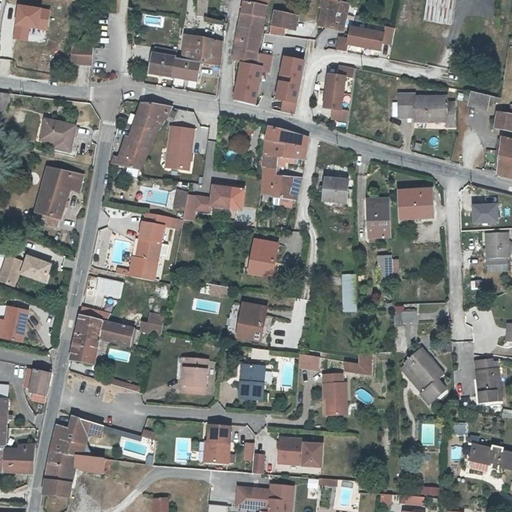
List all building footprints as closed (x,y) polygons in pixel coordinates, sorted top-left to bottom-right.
[(237,37),(236,40),(236,42),(259,46),(267,0),(246,0),(246,2),(244,2),(241,16),(237,37)] [(319,0),(319,6),(321,6),(319,17),(328,19),(326,26),(343,30),(348,3),(338,1),(338,0),(319,0)] [(455,0),(429,0),(427,20),(453,23),(455,0)] [(208,4),(208,1),(200,1),(199,18),(207,19),(207,16),(208,9),(208,5),(208,4)] [(292,15),(274,12),(271,34),(282,36),(284,27),(290,28),(292,15)] [(328,19),(319,17),(317,24),(326,26),(328,19)] [(365,49),(368,30),(353,27),(351,40),(338,37),(336,51),(349,54),(351,46),(365,49)] [(389,34),(368,30),(365,49),(386,53),(389,34)] [(200,62),(201,62),(220,65),(222,42),(185,37),(182,59),(183,59),(200,62)] [(236,50),(258,53),(259,46),(236,42),(236,50)] [(90,44),(70,43),(70,62),(90,62),(90,44)] [(174,77),(175,58),(176,51),(155,48),(154,54),(153,54),(149,73),(174,77)] [(258,53),(236,50),(235,62),(251,64),(259,65),(261,57),(261,54),(258,53)] [(266,57),(261,57),(259,65),(251,64),(250,71),(243,70),(242,76),(249,76),(249,82),(293,86),(295,59),(266,56),(266,57)] [(183,59),(182,59),(175,58),(174,77),(197,81),(200,62),(183,59)] [(331,87),(329,102),(347,104),(349,90),(331,87)] [(472,95),(470,105),(488,108),(488,105),(498,101),(498,97),(472,92),(472,94),(472,95)] [(300,97),(300,96),(294,94),(292,101),(283,99),(280,112),(282,113),(290,115),(295,116),(298,103),(300,97)] [(413,117),(412,96),(412,94),(397,95),(398,118),(413,117)] [(412,96),(413,117),(413,122),(444,121),(444,127),(453,127),(452,101),(445,101),(444,96),(412,96)] [(136,126),(161,129),(168,114),(169,112),(171,109),(172,107),(144,103),(141,116),(139,115),(136,126)] [(496,114),(490,113),(487,127),(494,128),(494,127),(496,116),(496,114)] [(511,130),(511,116),(496,114),(496,116),(494,127),(494,128),(511,131),(511,130)] [(54,136),(53,141),(52,145),(69,149),(74,124),(43,118),(40,133),(54,136)] [(126,159),(121,158),(120,165),(141,170),(143,164),(161,129),(136,126),(134,129),(132,134),(130,138),(130,142),(129,146),(128,153),(126,159)] [(194,130),(172,127),(166,166),(188,169),(194,130)] [(262,168),(274,169),(275,166),(275,163),(276,158),(284,158),(305,160),(307,139),(293,135),(274,130),(271,129),(268,128),(266,140),(263,151),(260,168),(262,168)] [(498,175),(511,178),(511,140),(502,138),(498,175)] [(284,158),(276,158),(275,166),(283,167),(284,158)] [(83,175),(47,167),(35,212),(44,214),(42,223),(59,227),(70,189),(80,191),(83,175)] [(274,169),(262,168),(262,176),(274,177),(274,169)] [(261,189),(261,192),(271,194),(270,196),(279,197),(277,205),(288,207),(289,200),(285,199),(290,178),(274,177),(262,176),(261,184),(261,189)] [(285,199),(289,200),(293,201),(301,180),(290,178),(285,199)] [(326,178),(324,201),(346,202),(347,179),(326,178)] [(230,209),(232,189),(213,186),(211,199),(196,197),(194,211),(210,212),(211,206),(230,209)] [(178,188),(177,195),(188,197),(189,191),(189,190),(178,188)] [(400,218),(431,216),(429,200),(431,200),(430,188),(398,191),(399,196),(399,201),(400,218)] [(188,197),(177,195),(174,211),(184,212),(188,197)] [(390,203),(390,202),(367,203),(368,237),(391,237),(391,209),(390,203)] [(469,224),(495,223),(495,203),(469,204),(469,224)] [(139,261),(136,260),(132,280),(138,282),(153,286),(158,259),(161,246),(165,228),(170,229),(172,220),(148,214),(146,224),(144,224),(142,233),(141,240),(144,240),(143,241),(139,261)] [(172,220),(170,229),(181,231),(182,222),(172,220)] [(507,232),(485,233),(486,258),(508,257),(507,232)] [(486,258),(485,233),(472,234),(473,258),(486,258)] [(256,238),(249,270),(269,275),(271,259),(274,260),(277,242),(256,238)] [(161,246),(158,259),(166,261),(169,247),(161,246)] [(393,282),(393,272),(392,268),(392,263),(392,257),(392,256),(378,256),(379,283),(393,282)] [(26,266),(22,277),(46,285),(52,267),(28,259),(26,266)] [(116,276),(132,280),(136,260),(133,259),(130,274),(117,272),(116,276)] [(21,269),(21,264),(8,260),(0,284),(15,289),(19,276),(21,269)] [(344,306),(357,305),(356,270),(344,271),(344,306)] [(119,285),(101,281),(98,295),(120,301),(124,286),(119,285)] [(209,294),(221,294),(221,286),(209,286),(209,294)] [(242,303),(236,335),(255,339),(258,325),(261,325),(264,307),(242,303)] [(97,312),(83,308),(81,316),(96,319),(97,312)] [(8,310),(7,320),(3,337),(21,340),(25,313),(8,310)] [(114,316),(97,312),(96,319),(104,321),(112,323),(114,316)] [(416,312),(402,313),(402,323),(417,323),(416,312)] [(30,314),(25,313),(21,340),(24,341),(30,314)] [(77,335),(101,339),(104,321),(96,319),(81,316),(77,335)] [(155,335),(160,335),(162,324),(163,318),(151,316),(148,332),(148,333),(155,335)] [(101,339),(112,342),(113,340),(132,344),(136,329),(112,323),(104,321),(101,339)] [(511,323),(505,323),(503,339),(511,340),(511,323)] [(406,351),(406,326),(394,326),(394,351),(406,351)] [(77,335),(72,360),(90,363),(93,350),(98,351),(100,341),(101,339),(77,335)] [(107,357),(128,362),(130,352),(109,348),(107,357)] [(264,359),(264,349),(262,349),(249,348),(248,358),(264,359)] [(370,350),(357,349),(358,359),(369,361),(370,350)] [(429,407),(446,392),(437,382),(444,376),(421,349),(404,363),(427,390),(421,396),(420,396),(429,407)] [(93,350),(90,363),(96,365),(98,351),(93,350)] [(298,352),(297,367),(318,369),(319,355),(298,352)] [(358,367),(358,359),(344,357),(343,366),(358,367)] [(183,358),(181,379),(180,393),(202,395),(205,360),(183,358)] [(473,359),(478,402),(500,400),(496,367),(490,367),(490,358),(473,359)] [(427,390),(404,363),(398,369),(421,396),(427,390)] [(242,382),(239,382),(237,399),(259,401),(261,368),(243,366),(242,382)] [(33,388),(37,368),(30,367),(26,387),(33,388)] [(52,371),(37,368),(33,388),(33,390),(35,391),(34,398),(46,401),(46,397),(48,391),(50,382),(51,376),(52,371)] [(325,399),(326,416),(346,415),(345,384),(341,384),(340,375),(322,375),(323,400),(325,399)] [(128,388),(129,384),(113,379),(112,383),(128,388)] [(2,388),(1,388),(1,390),(0,399),(11,400),(12,392),(13,386),(2,385),(2,388)] [(0,426),(9,427),(11,400),(0,399),(0,426)] [(81,458),(91,425),(88,424),(86,423),(84,423),(75,419),(71,430),(58,425),(52,455),(81,458)] [(452,423),(452,435),(464,435),(464,423),(452,423)] [(0,445),(7,446),(9,427),(0,426),(0,445)] [(206,426),(205,443),(207,444),(205,462),(226,464),(229,428),(206,426)] [(141,430),(139,437),(153,440),(153,438),(154,433),(141,430)] [(146,456),(149,439),(141,438),(140,442),(128,439),(126,452),(146,456)] [(292,444),(292,439),(279,438),(276,465),(320,468),(322,446),(304,444),(292,444)] [(14,448),(7,448),(6,465),(34,468),(35,458),(36,453),(36,449),(37,444),(15,444),(14,448)] [(500,468),(500,467),(511,469),(511,463),(511,452),(503,451),(504,448),(492,445),(492,448),(475,444),(472,458),(492,462),(491,467),(500,468)] [(253,445),(244,445),(243,460),(252,461),(252,455),(253,445)] [(450,446),(450,459),(460,459),(460,446),(450,446)] [(69,499),(71,484),(63,483),(65,471),(69,471),(69,466),(76,469),(81,458),(52,455),(44,496),(69,499)] [(263,456),(252,455),(252,461),(251,472),(261,473),(263,456)] [(81,458),(76,469),(86,473),(109,475),(111,461),(81,458)] [(6,465),(6,472),(33,473),(34,468),(6,465)] [(317,488),(317,479),(307,479),(307,489),(317,488)] [(337,481),(321,480),(320,487),(337,489),(337,481)] [(256,490),(254,509),(266,510),(265,511),(292,511),(295,487),(273,486),(272,491),(256,490)] [(438,497),(439,489),(422,486),(420,493),(438,497)] [(393,496),(381,495),(380,503),(392,504),(393,496)] [(419,511),(420,496),(400,496),(399,511),(419,511)] [(168,511),(167,499),(156,499),(156,511),(168,511)]
